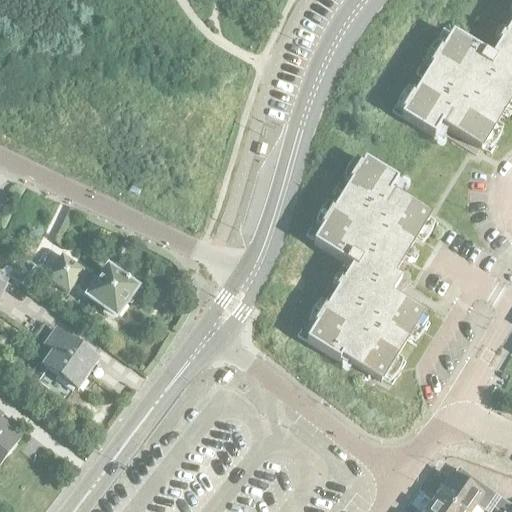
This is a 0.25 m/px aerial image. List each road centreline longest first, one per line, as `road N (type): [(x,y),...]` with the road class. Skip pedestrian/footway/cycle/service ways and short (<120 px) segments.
road 1 (tertiary): [(248,282),(317,84),(368,0)]
road 2 (residential): [(248,282),(0,158)]
road 3 (residential): [(402,480),(211,332)]
road 4 (tertiary): [(79,511),(211,332)]
